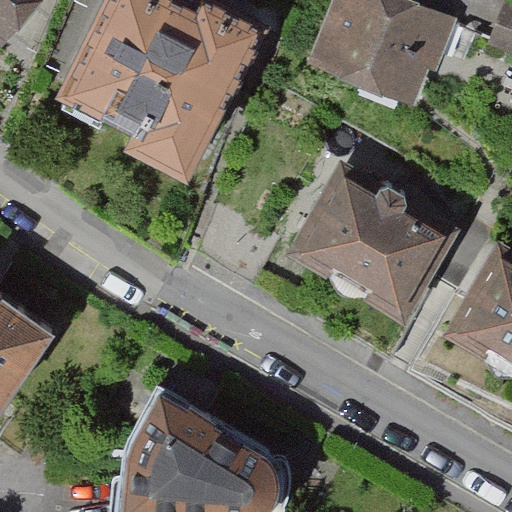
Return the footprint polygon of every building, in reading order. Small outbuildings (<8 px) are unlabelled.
[(34,0),(0,0),(0,29),(5,34),(34,0)] [(193,140),(245,35),(173,0),(114,0),(75,81),(193,140)] [(454,24),(393,0),(328,0),(301,70),(407,112),(422,73),(433,77),(454,24)] [(511,8),(504,6),(487,48),(511,58),(511,8)] [(407,314),(464,219),(354,155),(298,249),(407,314)] [(511,356),(511,238),(507,236),(455,322),(511,356)] [(56,331),(0,292),(0,413),(8,402),(56,331)] [(254,444),(158,392),(135,429),(122,457),(119,504),(200,507),(234,511),(260,511),(267,509),(275,500),(282,486),(281,472),(272,455),(254,444)]
